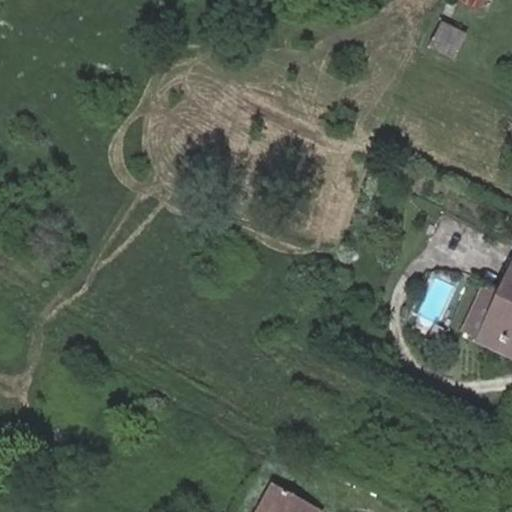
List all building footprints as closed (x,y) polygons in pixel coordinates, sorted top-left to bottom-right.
[(485,0),(454,0),(453,3),(478,15),(485,0)] [(467,38),(447,27),(438,50),(457,60),(467,38)] [(509,220),(492,212),(487,224),(503,232),(509,220)] [(474,348),(511,365),(511,267),(496,301),(476,344),(474,348)] [(461,337),(476,344),(496,301),(481,294),(461,337)] [(293,511),(300,501),(273,486),(258,511),(293,511)] [(308,511),(311,507),(300,501),(293,511),(308,511)]
